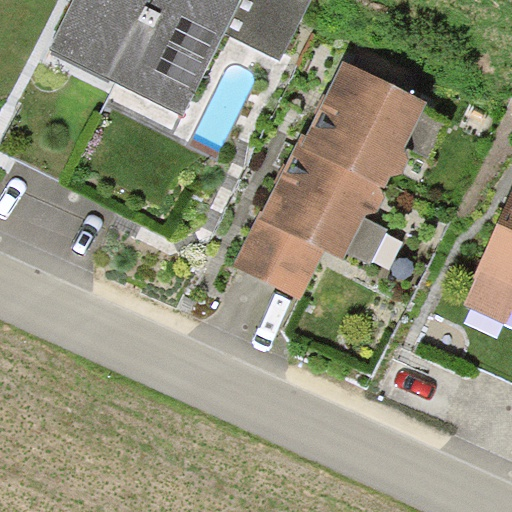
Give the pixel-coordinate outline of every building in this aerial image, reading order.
[(236,0),(74,0),(50,49),(183,117),(225,34),(281,62),(312,0),(236,0),(237,0),(236,0)] [(305,143),(301,149),(381,189),(385,191),(428,105),(343,63),(305,143)] [(301,149),(305,143),(300,140),(259,221),(323,254),(343,264),(381,189),(301,149)] [(511,307),(511,199),(464,306),(505,323),(511,307)] [(299,302),(323,254),(259,221),(234,269),(299,302)]
